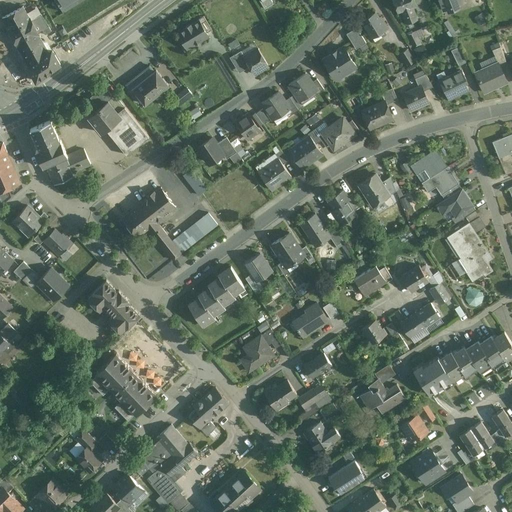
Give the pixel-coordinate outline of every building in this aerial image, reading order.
[(55,0),(62,11),(78,0),(55,0)] [(259,0),(265,9),(273,4),(271,0),(259,0)] [(413,0),(392,0),(397,13),(401,12),(406,25),(418,21),(413,8),(416,6),(413,0)] [(439,0),(440,4),(444,2),(447,10),(459,5),(456,0),(439,0)] [(23,6),(2,18),(36,81),(60,64),(52,50),(49,52),(38,32),(48,26),(41,15),(31,21),(23,6)] [(381,17),(379,19),(375,12),(362,21),(372,38),(388,29),(381,17)] [(212,30),(203,16),(198,19),(199,21),(207,33),(212,30)] [(199,21),(192,25),(191,24),(184,28),(185,29),(178,34),(187,49),(208,36),(207,33),(199,21)] [(427,27),(421,29),(425,39),(432,36),(427,27)] [(366,43),(356,28),(346,34),(356,50),(366,43)] [(415,32),(408,36),(413,47),(420,44),(415,32)] [(498,42),(490,45),(492,50),(500,47),(498,42)] [(414,48),(416,54),(426,51),(424,44),(414,48)] [(343,47),(323,59),(336,80),(356,67),(343,47)] [(463,55),(458,47),(451,51),(459,66),(466,63),(463,55)] [(500,47),(492,50),(497,63),(498,62),(499,64),(506,62),(501,47),(500,47)] [(258,49),(244,57),(254,74),(261,70),(268,65),(258,49)] [(407,50),(400,54),(408,66),(414,62),(407,50)] [(497,63),(475,73),(484,93),(507,83),(499,64),(498,62),(497,63)] [(150,65),(126,85),(131,91),(133,90),(145,104),(169,86),(156,70),(155,71),(150,65)] [(462,71),(439,81),(448,100),(468,90),(463,79),(465,78),(462,71)] [(312,83),(306,74),(288,85),(300,102),(312,94),(317,90),(312,83)] [(425,75),(415,79),(419,88),(422,87),(424,91),(433,87),(425,75)] [(324,90),(317,79),(312,83),(317,90),(312,94),(314,97),(324,90)] [(104,86),(90,97),(99,108),(108,101),(113,97),(104,86)] [(419,88),(404,95),(410,111),(429,103),(424,91),(422,87),(419,88)] [(187,88),(172,100),(177,106),(178,105),(181,108),(194,97),(187,88)] [(398,100),(392,88),(381,93),(385,102),(385,101),(387,105),(398,100)] [(279,92),(261,104),(276,126),(288,117),(285,113),(290,109),(285,101),(279,92)] [(298,110),(290,98),(285,101),(290,109),(285,113),(288,117),(298,110)] [(99,108),(88,117),(102,133),(106,130),(121,117),(118,113),(108,101),(99,108)] [(385,102),(364,111),(372,128),(393,119),(387,105),(385,101),(385,102)] [(121,117),(106,130),(127,155),(149,137),(124,107),(118,113),(121,117)] [(250,117),(248,113),(236,122),(248,139),(260,131),(258,127),(250,117)] [(263,124),(255,113),(250,117),(258,127),(263,124)] [(178,132),(165,116),(161,119),(174,136),(178,132)] [(347,124),(343,119),(323,133),(330,144),(334,149),(354,134),(347,124)] [(51,120),(30,129),(40,149),(36,150),(44,167),(48,166),(55,184),(74,176),(72,172),(91,164),(84,149),(68,156),(51,120)] [(359,131),(352,121),(347,124),(354,134),(359,131)] [(318,137),(313,130),(307,134),(309,137),(310,137),(316,145),(321,141),(318,137)] [(330,144),(323,133),(318,137),(321,141),(325,147),(330,144)] [(511,133),(492,142),(499,159),(511,153),(511,133)] [(234,148),(226,137),(216,144),(222,152),(221,152),(226,159),(237,152),(234,148)] [(309,137),(289,151),(301,168),(322,154),(316,145),(310,137),(309,137)] [(212,138),(197,148),(207,162),(221,152),(222,152),(216,144),(212,138)] [(246,154),(239,145),(234,148),(241,157),(246,154)] [(435,149),(415,163),(415,162),(413,163),(413,164),(411,166),(410,166),(415,172),(417,175),(425,170),(430,178),(447,167),(435,149)] [(288,160),(281,150),(275,154),(278,158),(283,164),(288,160)] [(7,153),(0,156),(0,193),(21,184),(7,153)] [(274,153),(255,167),(259,172),(278,158),(275,154),(274,153)] [(511,153),(499,159),(506,175),(511,172),(511,153)] [(278,158),(259,172),(272,190),(291,176),(283,164),(278,158)] [(415,172),(410,166),(411,166),(408,161),(403,165),(410,176),(415,172)] [(430,178),(422,184),(423,185),(422,185),(423,187),(424,187),(428,193),(436,187),(441,195),(458,184),(447,167),(430,178)] [(211,194),(192,169),(183,176),(202,200),(211,194)] [(376,174),(359,185),(373,207),(389,196),(381,183),(376,174)] [(390,177),(381,183),(389,196),(396,191),(390,177)] [(458,184),(441,195),(445,200),(462,189),(458,184)] [(161,188),(135,207),(150,227),(156,222),(175,207),(161,188)] [(445,200),(437,206),(437,207),(436,208),(438,209),(439,209),(442,215),(451,209),(456,217),(460,214),(473,206),(462,189),(445,200)] [(348,197),(343,190),(328,200),(334,209),(331,211),(340,225),(356,215),(354,212),(347,202),(350,200),(348,197)] [(361,207),(353,194),(348,197),(350,200),(347,202),(354,212),(361,207)] [(27,206),(13,220),(29,236),(43,221),(27,206)] [(473,206),(460,214),(464,219),(465,219),(476,211),(473,206)] [(150,227),(135,207),(122,218),(122,219),(119,221),(125,229),(128,227),(137,237),(148,229),(150,227)] [(476,211),(465,219),(468,223),(469,223),(474,231),(485,225),(476,211)] [(208,213),(202,218),(212,229),(217,225),(208,213)] [(326,230),(315,213),(300,223),(315,247),(330,237),(331,237),(326,230)] [(202,218),(182,233),(187,239),(192,245),(212,229),(202,218)] [(164,231),(156,222),(150,227),(148,229),(172,260),(181,253),(176,248),(164,231)] [(468,223),(460,229),(467,240),(476,234),(474,231),(469,223),(468,223)] [(343,242),(332,225),(326,230),(331,237),(330,237),(336,246),(343,242)] [(65,249),(66,250),(73,243),(62,233),(61,235),(55,229),(48,235),(44,240),(60,255),(65,249)] [(182,233),(175,239),(167,229),(164,231),(176,248),(187,239),(182,233)] [(476,234),(467,240),(460,229),(447,237),(461,259),(462,258),(466,263),(469,261),(473,267),(466,272),(472,282),(484,274),(485,276),(492,271),(483,256),(488,253),(476,234)] [(44,240),(48,235),(43,230),(34,238),(40,244),(44,240)] [(301,249),(290,233),(280,239),(296,262),(305,256),(301,249)] [(187,239),(176,248),(181,253),(192,245),(187,239)] [(296,262),(280,239),(271,245),(282,262),(286,268),(287,268),(296,262)] [(313,257),(306,246),(301,249),(305,256),(308,260),(313,257)] [(3,250),(0,253),(0,273),(13,260),(3,250)] [(272,272),(260,253),(245,263),(252,274),(257,281),(258,281),(272,272)] [(23,261),(14,272),(18,276),(28,266),(23,261)] [(286,268),(282,262),(277,265),(284,276),(289,272),(287,268),(286,268)] [(377,265),(354,280),(365,296),(388,282),(382,273),(383,273),(377,265)] [(419,265),(402,276),(412,292),(429,281),(427,278),(419,265)] [(28,266),(18,276),(22,280),(32,270),(28,266)] [(230,267),(218,275),(220,277),(209,284),(210,287),(222,305),(234,297),(233,294),(244,287),(230,267)] [(41,278),(37,282),(37,283),(53,298),(67,284),(51,268),(41,278)] [(32,270),(22,280),(31,288),(37,283),(37,282),(41,278),(32,270)] [(392,279),(387,270),(383,273),(382,273),(388,282),(392,279)] [(438,271),(427,278),(429,281),(433,287),(440,283),(444,280),(438,271)] [(257,281),(252,274),(245,278),(255,293),(263,288),(258,281),(257,281)] [(130,302),(119,290),(117,291),(106,280),(93,293),(93,294),(88,298),(100,310),(102,307),(112,317),(109,320),(121,332),(125,327),(126,328),(139,314),(128,303),(130,302)] [(433,287),(430,289),(433,294),(443,288),(440,283),(433,287)] [(210,287),(198,295),(200,298),(189,305),(202,325),(214,317),(213,315),(224,307),(222,305),(210,287)] [(485,292),(469,287),(464,301),(480,307),(485,292)] [(443,288),(433,294),(436,299),(446,293),(443,288)] [(446,293),(436,299),(440,305),(449,298),(446,293)] [(13,307),(0,294),(0,316),(2,318),(13,307)] [(339,313),(331,302),(323,307),(330,319),(339,313)] [(328,320),(317,303),(304,311),(305,313),(292,322),(298,330),(297,330),(299,332),(303,337),(328,320)] [(430,303),(419,311),(420,312),(417,315),(425,327),(439,317),(430,303)] [(417,315),(412,318),(411,316),(400,323),(409,337),(425,327),(417,315)] [(375,320),(362,329),(371,344),(387,334),(383,328),(381,330),(375,320)] [(18,333),(8,323),(3,328),(13,338),(18,333)] [(391,323),(385,327),(393,338),(398,334),(397,331),(391,323)] [(13,338),(3,328),(0,331),(0,333),(9,342),(13,338)] [(408,337),(402,328),(397,331),(398,334),(409,350),(414,347),(407,337),(408,337)] [(274,355),(267,345),(272,343),(269,338),(275,334),(271,329),(244,347),(251,358),(243,363),(249,371),(258,365),(260,366),(262,364),(263,362),(274,355)] [(511,358),(511,344),(503,330),(491,337),(505,359),(507,362),(511,358)] [(9,342),(0,333),(0,346),(3,349),(9,342)] [(281,344),(275,334),(269,338),(272,343),(275,348),(281,344)] [(491,337),(490,335),(478,342),(493,365),(494,367),(505,359),(491,337)] [(478,342),(477,341),(466,348),(478,368),(481,372),(493,365),(478,342)] [(466,348),(463,344),(451,352),(466,375),(467,376),(478,368),(466,348)] [(451,352),(451,351),(439,358),(451,378),(454,382),(466,375),(451,352)] [(331,365),(323,353),(304,366),(312,378),(331,365)] [(157,395),(116,354),(95,374),(97,375),(90,382),(103,395),(110,389),(121,401),(115,407),(128,420),(135,414),(136,416),(157,395)] [(420,360),(409,367),(426,393),(451,378),(439,358),(437,354),(422,363),(420,360)] [(389,364),(377,372),(384,382),(395,374),(389,364)] [(386,391),(378,378),(368,385),(370,389),(361,395),(370,409),(376,405),(382,413),(406,398),(397,384),(386,391)] [(287,380),(274,389),(273,387),(265,393),(275,408),(296,394),(287,380)] [(215,387),(194,405),(208,421),(229,402),(215,387)] [(320,398),(314,389),(309,392),(315,401),(320,398)] [(315,401),(309,392),(303,395),(309,405),(315,401)] [(303,395),(298,399),(304,408),(309,405),(303,395)] [(425,401),(418,406),(428,421),(435,417),(425,401)] [(333,403),(320,411),(324,417),(336,409),(333,403)] [(511,423),(511,422),(503,409),(492,416),(500,429),(505,437),(506,436),(511,432),(511,423)] [(417,413),(399,424),(409,441),(427,430),(417,413)] [(328,432),(320,421),(306,430),(313,441),(310,443),(317,453),(332,442),(340,436),(335,427),(328,432)] [(490,436),(481,421),(470,428),(484,449),(494,442),(494,441),(490,436)] [(188,443),(172,425),(138,454),(154,473),(163,465),(169,460),(170,461),(174,458),(182,466),(198,452),(190,442),(188,443)] [(236,439),(226,428),(219,434),(228,446),(236,439)] [(484,449),(470,428),(459,435),(469,449),(473,456),(473,455),(484,449)] [(505,437),(500,429),(495,432),(502,442),(507,439),(506,436),(505,437)] [(97,442),(85,430),(76,438),(86,448),(88,446),(91,449),(97,442)] [(502,442),(495,432),(490,436),(494,441),(494,442),(496,446),(502,442)] [(106,434),(97,442),(105,451),(114,442),(106,434)] [(91,449),(88,446),(86,448),(76,457),(90,471),(102,460),(91,449)] [(432,446),(409,461),(424,484),(448,469),(432,446)] [(469,449),(464,452),(470,462),(476,459),(473,455),(473,456),(469,449)] [(354,457),(350,451),(343,455),(347,462),(354,457)] [(182,466),(174,458),(170,461),(174,466),(173,468),(174,469),(175,468),(177,470),(182,466)] [(170,461),(169,460),(163,465),(168,472),(173,468),(174,466),(170,461)] [(345,466),(338,471),(328,477),(335,487),(336,486),(341,493),(364,478),(360,471),(361,470),(355,460),(345,466)] [(168,472),(163,465),(154,473),(147,479),(168,503),(170,502),(179,511),(181,510),(189,502),(180,492),(183,490),(171,476),(177,470),(175,468),(174,469),(173,468),(168,472)] [(246,470),(211,501),(221,511),(232,511),(237,508),(239,510),(252,497),(251,495),(261,486),(246,470)] [(126,471),(115,482),(121,488),(132,499),(143,488),(126,471)] [(461,474),(441,487),(447,496),(452,493),(457,501),(468,495),(473,491),(461,474)] [(14,487),(4,477),(0,481),(0,489),(0,490),(3,488),(8,492),(14,487)] [(53,490),(47,484),(36,495),(46,505),(51,510),(67,494),(58,485),(53,490)] [(0,490),(0,511),(2,511),(15,499),(8,492),(3,488),(0,490)] [(126,505),(132,499),(121,488),(115,494),(121,499),(126,505)] [(374,489),(347,508),(349,511),(376,511),(386,505),(374,489)] [(106,493),(91,508),(94,511),(114,511),(115,511),(120,507),(116,503),(106,493)] [(402,505),(395,494),(388,499),(395,509),(402,505)] [(38,511),(46,505),(36,495),(29,502),(38,511)] [(468,495),(457,501),(452,504),(457,511),(461,511),(474,504),(468,495)] [(126,505),(121,499),(116,503),(120,507),(115,511),(116,511),(130,511),(132,511),(126,505)] [(198,511),(189,502),(181,510),(183,511),(198,511)]
